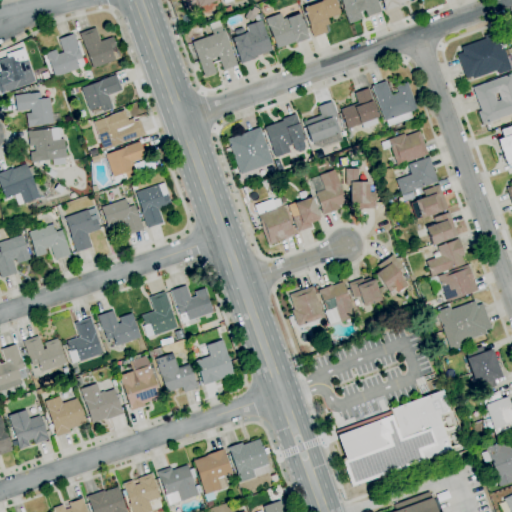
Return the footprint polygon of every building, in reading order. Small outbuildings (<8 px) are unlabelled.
[(207,13),(203,13),(201,12),(199,12),(197,8),(185,12),(180,0),(215,0),(216,1),(215,1),(217,6),(213,8),(212,9),(210,11),(208,12),(207,13)] [(312,37),(309,28),(310,28),(302,8),(321,1),(320,0),(334,0),(340,14),(327,19),(329,24),(324,26),(326,33),(312,37)] [(367,17),(364,10),(359,12),(362,19),(348,24),(342,8),(343,8),(340,0),(376,0),(381,11),(367,17)] [(385,11),(381,0),(407,0),(397,4),(398,6),(385,11)] [(226,15),(224,9),(230,6),(232,12),(226,15)] [(251,21),(244,17),(248,10),(250,11),(253,7),(258,10),(251,21)] [(276,49),(274,43),(272,44),(270,39),(272,38),(268,26),(267,27),(264,19),(279,13),(282,19),(286,17),(287,18),(299,13),(305,29),(308,38),(295,44),(294,42),(276,49)] [(240,64),(239,61),(239,60),(231,38),(229,39),(227,34),(235,31),(234,30),(241,28),(241,29),(243,28),(244,33),(248,32),(246,26),(261,20),(263,27),(263,28),(271,51),(253,57),(254,59),(240,64)] [(204,77),(191,42),(212,34),(208,24),(218,21),(222,31),(224,30),(236,66),(223,71),(218,57),(210,59),(215,73),(204,77)] [(92,68),(86,52),(85,53),(83,49),(85,49),(79,34),(94,28),(99,41),(113,37),(116,46),(120,58),(92,68)] [(472,79),(471,77),(465,79),(456,54),(462,52),(460,47),(484,39),(483,36),(497,31),(498,34),(502,33),(506,42),(501,43),(506,56),(510,55),(511,59),(511,67),(510,68),(511,70),(497,74),(496,71),(472,79)] [(54,78),(48,61),(48,62),(45,53),(55,49),(57,54),(63,52),(58,39),(73,34),(78,47),(77,48),(84,66),(78,68),(78,69),(54,78)] [(0,93),(0,59),(12,56),(15,63),(27,59),(35,82),(28,84),(29,85),(26,86),(26,84),(15,88),(15,89),(0,93)] [(102,112),(100,107),(88,111),(80,88),(99,81),(99,80),(115,74),(121,90),(107,95),(112,108),(102,112)] [(511,113),(482,124),(477,112),(480,111),(472,88),(511,74),(511,76),(511,113)] [(387,127),(385,121),(383,121),(371,86),(385,81),(390,95),(397,92),(395,87),(406,83),(416,109),(410,112),(412,118),(387,127)] [(362,129),(360,123),(346,129),(339,110),(357,103),(353,93),(367,88),(377,117),(375,118),(377,123),(362,129)] [(27,127),(25,114),(30,113),(30,110),(16,112),(14,95),(29,93),(29,94),(40,92),(41,99),(49,98),(51,114),(58,113),(59,121),(52,122),(52,123),(38,125),(38,126),(27,127)] [(311,143),(305,128),(302,122),(320,115),(317,107),(331,101),(337,116),(333,118),(339,132),(311,143)] [(102,150),(93,122),(108,116),(128,109),(133,122),(138,120),(144,136),(123,143),(102,150)] [(274,158),(271,150),(272,150),(264,127),(282,121),(281,119),(295,114),(296,117),(296,118),(304,139),(302,140),(304,146),(302,151),(298,152),(293,151),(291,145),(287,146),(289,152),(274,158)] [(511,162),(506,165),(497,140),(503,138),(500,130),(511,125),(511,162)] [(239,175),(231,152),(227,153),(225,149),(229,148),(226,139),(259,127),(272,163),(239,175)] [(30,162),(29,152),(34,151),(34,146),(29,147),(27,132),(57,128),(59,139),(63,139),(65,158),(52,159),(30,162)] [(396,166),(390,147),(382,150),(380,143),(387,140),(403,134),(404,136),(419,131),(427,154),(396,166)] [(113,185),(110,177),(109,177),(103,160),(106,159),(104,155),(123,148),(123,147),(139,141),(144,158),(132,162),(137,175),(126,179),(126,180),(113,185)] [(91,164),(90,157),(97,155),(99,162),(91,164)] [(413,190),(401,195),(395,180),(410,174),(406,165),(428,157),(437,182),(420,188),(413,190)] [(18,205),(14,195),(5,199),(0,187),(0,172),(11,168),(12,169),(25,164),(33,184),(34,184),(39,197),(23,204),(23,203),(18,205)] [(374,209),(349,209),(349,185),(345,185),(345,169),(357,169),(357,182),(368,182),(368,192),(374,192),(374,209)] [(321,214),(320,210),(321,210),(314,194),(315,193),(310,179),(318,176),(318,175),(333,170),(339,186),(345,203),(337,206),(338,208),(321,214)] [(511,213),(511,178),(502,182),(511,213)] [(146,229),(141,212),(140,208),(139,209),(138,207),(139,207),(135,192),(148,188),(147,187),(151,186),(151,187),(157,185),(164,183),(168,195),(167,195),(170,205),(158,209),(162,223),(146,229)] [(414,219),(409,204),(414,202),(414,201),(425,197),(422,190),(438,185),(447,209),(421,218),(420,217),(414,219)] [(403,202),(401,196),(412,192),(414,198),(403,202)] [(296,232),(291,216),(297,214),(293,203),(311,196),(318,218),(319,220),(309,223),(311,227),(296,232)] [(267,245),(260,227),(261,226),(253,205),(271,199),(272,200),(278,198),(280,205),(282,205),(293,236),(267,245)] [(128,235),(123,221),(119,223),(121,228),(108,233),(106,225),(106,224),(100,207),(125,199),(128,207),(133,205),(137,215),(138,215),(143,230),(128,235)] [(70,236),(64,218),(87,210),(94,208),(98,220),(96,220),(99,229),(86,234),(91,247),(75,252),(70,237),(70,236)] [(432,245),(425,228),(435,224),(433,218),(448,212),(457,236),(432,245)] [(55,259),(50,247),(44,249),(46,253),(35,257),(33,250),(33,249),(27,233),(52,224),(54,232),(60,230),(64,240),(64,239),(70,254),(55,259)] [(1,279),(0,276),(0,242),(20,235),(26,251),(27,251),(30,259),(16,264),(15,259),(12,260),(16,273),(1,279)] [(431,276),(425,261),(434,258),(431,252),(437,249),(436,247),(458,239),(464,255),(461,256),(464,264),(431,276)] [(390,296),(374,274),(379,270),(376,266),(392,255),(402,268),(396,272),(402,281),(403,280),(406,285),(402,288),(403,289),(398,292),(398,291),(395,293),(394,294),(392,296),(391,295),(390,296)] [(446,302),(442,292),(434,295),(428,279),(467,265),(477,291),(446,302)] [(363,307),(359,296),(353,298),(348,284),(361,278),(362,280),(369,277),(370,280),(373,279),(381,300),(363,307)] [(328,325),(323,311),(325,311),(319,294),(319,295),(317,290),(331,285),(331,286),(342,282),(355,317),(340,322),(339,321),(328,325)] [(185,327),(184,322),(181,323),(175,305),(174,305),(169,291),(185,285),(189,298),(195,296),(193,292),(204,288),(206,295),(212,313),(199,317),(200,322),(185,327)] [(297,327),(291,310),(293,309),(288,295),(312,286),(312,288),(315,287),(317,292),(314,293),(314,294),(316,293),(319,301),(317,302),(323,317),(297,327)] [(146,337),(142,326),(144,326),(140,316),(153,311),(148,298),(164,292),(170,308),(169,308),(176,328),(153,336),(153,335),(146,337)] [(450,351),(435,312),(449,307),(450,310),(474,301),(475,306),(481,303),(491,328),(484,331),(485,333),(462,342),(463,346),(450,351)] [(115,346),(112,338),(106,340),(103,330),(102,331),(97,316),(112,311),(117,324),(120,323),(118,318),(131,313),(134,320),(133,321),(139,338),(115,346)] [(71,364),(67,351),(69,351),(66,342),(78,337),(74,324),(90,318),(95,334),(94,334),(101,354),(79,361),(78,361),(71,364)] [(40,372),(37,364),(31,366),(27,355),(22,341),(37,336),(42,350),(45,349),(43,343),(57,338),(60,347),(59,347),(65,364),(40,372)] [(202,386),(201,383),(202,383),(195,361),(208,356),(205,345),(222,340),(226,351),(225,351),(233,374),(219,379),(219,380),(202,386)] [(322,348),(320,343),(327,340),(329,345),(322,348)] [(0,391),(0,364),(4,363),(0,349),(15,344),(20,359),(20,360),(23,368),(26,377),(19,379),(21,384),(0,391)] [(476,387),(465,359),(467,358),(464,350),(479,344),(483,352),(491,349),(501,377),(476,387)] [(166,393),(161,377),(160,377),(159,372),(157,373),(155,368),(157,368),(154,360),(172,353),(177,368),(188,364),(194,381),(197,388),(182,393),(181,388),(166,393)] [(129,411),(128,407),(129,407),(121,385),(118,376),(133,370),(130,361),(144,356),(148,365),(150,368),(152,367),(157,380),(154,381),(159,398),(143,404),(144,406),(129,411)] [(91,424),(83,400),(82,401),(78,389),(96,383),(99,393),(99,392),(102,391),(104,392),(113,389),(120,410),(121,409),(123,414),(105,420),(104,419),(91,424)] [(464,445),(348,487),(338,459),(342,458),(334,436),(390,416),(387,409),(440,390),(448,411),(452,410),(464,445)] [(492,438),(490,432),(493,431),(492,429),(485,432),(481,421),(488,419),(488,417),(483,419),(480,411),(486,410),(484,405),(483,405),(480,397),(497,391),(500,399),(506,396),(511,412),(511,424),(509,425),(511,432),(495,438),(494,437),(492,438)] [(55,437),(53,433),(55,432),(47,411),(43,402),(58,396),(61,403),(76,398),(85,424),(68,430),(69,432),(55,437)] [(460,416),(457,408),(463,406),(466,413),(460,416)] [(18,449),(16,442),(12,428),(11,428),(7,416),(25,410),(28,419),(39,416),(45,434),(46,434),(48,439),(34,444),(32,439),(26,441),(28,446),(18,449)] [(0,417),(4,429),(3,429),(11,451),(0,455),(0,417)] [(239,482),(236,474),(237,473),(229,451),(228,451),(226,448),(241,443),(242,445),(258,439),(270,472),(254,477),(239,482)] [(511,481),(499,486),(490,461),(484,463),(480,453),(485,451),(484,448),(499,443),(500,445),(511,440),(511,481)] [(206,508),(205,502),(203,495),(204,494),(192,461),(205,456),(205,455),(223,449),(224,452),(231,473),(223,476),(227,487),(220,489),(212,492),(214,499),(211,500),(213,505),(206,508)] [(471,469),(469,463),(475,461),(477,466),(471,469)] [(168,505),(159,478),(158,478),(156,472),(170,467),(171,470),(186,465),(197,495),(179,501),(168,505)] [(148,511),(131,511),(130,509),(128,504),(129,503),(124,491),(123,487),(123,488),(121,484),(132,480),(133,485),(139,483),(137,478),(151,473),(152,477),(159,498),(148,502),(151,511),(148,511)] [(272,485),(269,476),(275,473),(279,482),(272,485)] [(91,511),(87,500),(86,497),(103,491),(103,492),(117,487),(124,510),(125,510),(125,511),(91,511)] [(392,511),(395,511),(393,505),(428,492),(435,511),(392,511)] [(511,511),(509,511),(507,511),(502,511),(498,504),(504,501),(503,499),(511,494),(511,511)] [(49,511),(53,511),(52,508),(62,505),(64,510),(69,508),(68,503),(79,499),(82,498),(83,502),(85,511),(49,511)] [(263,511),(262,507),(280,500),(283,511),(263,511)]
